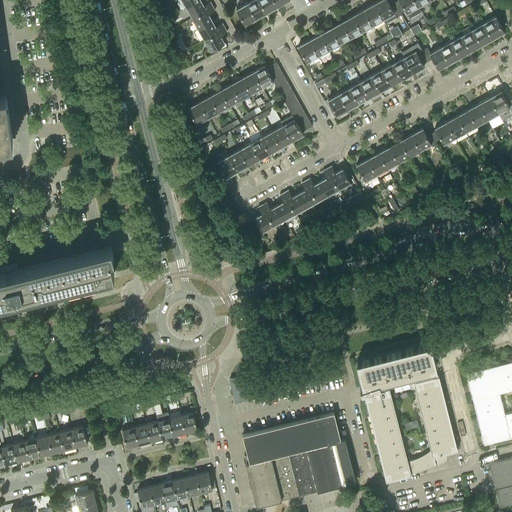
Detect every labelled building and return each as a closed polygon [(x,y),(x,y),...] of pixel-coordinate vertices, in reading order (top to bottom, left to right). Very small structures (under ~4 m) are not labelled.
[(0,0),(0,143),(11,142),(11,141),(9,141),(9,136),(10,135),(5,96),(0,96),(0,0)] [(196,0),(185,6),(186,6),(192,16),(191,16),(191,17),(213,5),(210,1),(203,5),(200,0),(196,0)] [(248,1),(247,1),(256,18),(257,18),(257,17),(266,12),(267,12),(260,0),(250,0),(248,2),(248,1)] [(260,0),(267,12),(268,12),(267,11),(277,6),(278,6),(275,0),(260,0)] [(400,12),(395,1),(389,4),(386,0),(378,0),(374,3),(374,2),(383,19),(383,18),(393,13),(394,13),(395,15),(400,12)] [(418,6),(414,0),(396,0),(395,1),(400,12),(405,9),(407,12),(408,12),(407,11),(417,6),(418,6)] [(236,8),(245,24),(246,24),(246,23),(256,18),(247,1),(247,2),(237,8),(237,7),(236,8)] [(364,9),(363,8),(372,25),(373,25),(372,24),(382,19),(383,19),(374,2),(373,3),(364,9)] [(213,5),(191,17),(192,17),(198,27),(197,27),(198,28),(212,19),(208,13),(215,9),(213,5)] [(353,15),(352,14),(362,31),(362,30),(371,25),(372,25),(363,8),(362,9),(363,9),(353,15)] [(342,21),(341,20),(351,37),(351,36),(361,31),(362,31),(352,14),(352,15),(342,21)] [(484,21),(493,38),(493,37),(503,32),(504,32),(495,15),(494,16),(484,22),(484,21)] [(212,19),(198,28),(204,38),(203,38),(225,26),(222,23),(216,26),(212,20),(212,19)] [(331,27),(340,43),(340,42),(350,37),(351,37),(341,20),(341,21),(331,27)] [(473,27),(482,44),(482,43),(492,38),(493,38),(484,21),(483,22),(473,28),(473,27)] [(391,28),(394,34),(402,31),(399,24),(391,28)] [(225,26),(203,38),(204,39),(210,49),(209,49),(210,50),(224,41),(220,35),(227,31),(225,26)] [(320,33),(329,49),(329,48),(339,43),(340,43),(331,27),(330,27),(320,33)] [(462,33),(462,34),(471,50),(472,50),(471,49),(481,44),(482,44),(473,27),(472,28),(463,34),(462,33)] [(309,39),(318,55),(318,54),(328,49),(329,49),(320,33),(319,33),(309,39)] [(452,39),(451,40),(460,56),(461,56),(461,55),(470,50),(471,50),(462,34),(461,34),(462,34),(452,40),(452,39)] [(318,55),(309,39),(308,39),(309,39),(299,45),(298,45),(307,61),(308,61),(307,61),(317,55),(318,55)] [(441,45),(440,46),(450,62),(450,61),(460,56),(451,40),(441,46),(441,45)] [(450,62),(440,46),(430,52),(430,51),(429,52),(427,47),(422,50),(427,60),(432,58),(438,68),(439,68),(449,62),(450,62)] [(422,63),(427,60),(422,50),(416,53),(415,50),(414,50),(404,56),(413,72),(423,66),(424,66),(422,63)] [(393,62),(402,78),(412,72),(412,73),(413,72),(404,56),(403,56),(394,62),(393,62)] [(276,61),(265,67),(268,72),(279,66),(276,61)] [(383,68),(382,68),(391,84),(401,78),(402,79),(402,78),(393,62),(392,62),(393,63),(383,68)] [(253,70),(262,87),(262,86),(272,80),(272,81),(273,81),(271,77),(268,72),(265,67),(264,64),(263,64),(263,65),(253,70)] [(279,66),(268,72),(271,77),(282,72),(279,66)] [(372,74),(371,74),(381,90),(391,84),(391,85),(391,84),(382,68),(382,69),(372,74)] [(242,76),(251,93),(251,92),(261,87),(262,87),(253,70),(252,70),(252,71),(242,76)] [(282,72),(271,77),(273,81),(274,83),(285,77),(282,72)] [(361,80),(370,96),(380,90),(380,91),(381,90),(371,74),(371,75),(361,80)] [(231,82),(240,99),(241,98),(240,98),(250,93),(251,93),(242,76),(241,77),(242,77),(232,82),(231,82)] [(285,77),(274,83),(277,88),(288,82),(285,77)] [(350,86),(359,103),(359,102),(369,96),(369,97),(370,96),(361,80),(360,80),(360,81),(350,86)] [(221,88),(220,88),(229,105),(230,105),(230,104),(239,99),(240,99),(231,82),(230,83),(231,83),(221,88)] [(288,82),(277,88),(280,93),(290,87),(288,82)] [(339,92),(348,109),(348,108),(358,102),(358,103),(359,103),(350,86),(349,86),(349,87),(339,92)] [(290,87),(280,93),(282,98),(293,92),(290,87)] [(210,94),(209,94),(219,111),(219,110),(229,105),(220,88),(220,89),(210,95),(210,94)] [(489,96),(498,113),(499,112),(498,112),(508,106),(508,107),(509,106),(500,90),(499,90),(500,91),(490,96),(489,96)] [(348,109),(339,92),(338,92),(339,93),(329,98),(328,98),(337,115),(338,114),(337,114),(347,108),(348,109)] [(199,100),(208,117),(208,116),(218,111),(219,111),(209,94),(209,95),(199,101),(199,100)] [(294,94),(284,100),(287,106),(297,100),(294,94)] [(479,102),(478,102),(487,119),(488,118),(497,112),(498,113),(489,96),(488,96),(489,97),(479,102)] [(207,117),(208,117),(199,100),(198,101),(188,107),(188,106),(187,107),(197,123),(197,122),(207,117)] [(297,100),(287,106),(290,111),(300,105),(297,100)] [(468,108),(467,108),(477,125),(477,124),(487,118),(487,119),(478,102),(478,103),(468,108)] [(293,116),(303,110),(300,105),(290,111),(292,114),(293,116)] [(457,114),(456,114),(466,131),(466,130),(476,125),(477,125),(467,108),(467,109),(457,114)] [(296,121),(306,115),(303,110),(293,116),(293,117),(296,121)] [(299,126),(296,121),(293,117),(293,116),(292,114),(281,120),(283,123),(292,140),(292,139),(302,134),(303,134),(301,131),(299,126)] [(446,120),(455,137),(455,136),(465,131),(466,131),(456,114),(456,115),(446,120)] [(306,115),(296,121),(299,126),(309,121),(306,115)] [(436,129),(442,140),(444,143),(444,142),(454,137),(455,137),(446,120),(445,120),(445,121),(435,126),(434,126),(436,129)] [(309,121),(299,126),(301,131),(312,125),(309,121)] [(292,140),(283,123),(282,124),(272,130),(272,129),(272,130),(281,146),(281,145),(291,140),(292,140)] [(421,128),(411,133),(420,149),(430,143),(430,144),(431,144),(426,135),(422,127),(421,127),(421,128)] [(436,129),(431,132),(437,143),(442,140),(436,129)] [(261,135),(261,136),(270,152),(271,152),(270,152),(280,146),(281,146),(272,130),(271,130),(262,136),(261,135)] [(431,132),(426,135),(431,144),(432,146),(437,143),(431,132)] [(400,139),(409,155),(419,149),(419,150),(420,149),(411,133),(410,133),(410,134),(400,139)] [(250,141),(250,142),(259,158),(260,158),(259,158),(269,152),(270,152),(261,136),(260,136),(261,136),(251,142),(250,141)] [(389,145),(398,162),(399,161),(398,161),(408,155),(408,156),(409,155),(400,139),(399,139),(399,140),(390,145),(389,145)] [(240,148),(239,148),(248,164),(249,164),(259,158),(250,142),(240,148)] [(378,151),(387,168),(388,167),(387,167),(397,161),(398,162),(389,145),(388,145),(389,146),(379,151),(378,151)] [(229,154),(228,154),(238,170),(248,164),(248,165),(248,164),(239,148),(229,154)] [(368,157),(367,157),(377,174),(377,173),(387,168),(378,151),(378,152),(368,157)] [(237,171),(238,170),(228,154),(228,155),(218,160),(217,160),(226,177),(227,176),(237,170),(237,171)] [(376,174),(377,174),(367,157),(367,158),(357,163),(356,164),(365,180),(366,180),(366,179),(376,174)] [(335,172),(331,165),(327,167),(339,188),(349,182),(350,182),(342,167),(341,168),(335,172)] [(320,179),(320,180),(328,194),(338,188),(338,189),(339,188),(327,167),(323,169),(326,176),(320,180),(320,179)] [(313,184),(309,177),(305,179),(317,200),(327,194),(327,195),(328,194),(320,180),(319,180),(313,184)] [(299,192),(298,192),(306,206),(307,206),(306,206),(316,200),(317,201),(317,200),(305,179),(301,182),(305,188),(299,192)] [(291,196),(288,189),(284,191),(295,212),(296,212),(305,206),(306,207),(306,206),(298,192),(297,192),(298,192),(291,196)] [(277,204),(276,204),(285,219),(285,218),(295,212),(295,213),(295,212),(284,191),(279,194),(283,200),(277,204)] [(233,193),(222,199),(225,204),(236,198),(233,193)] [(236,198),(225,204),(228,209),(239,203),(236,198)] [(270,208),(266,201),(262,203),(274,225),(274,224),(284,218),(284,219),(285,219),(276,204),(270,208)] [(239,203),(228,209),(231,214),(241,208),(239,203)] [(273,225),(274,225),(262,203),(258,206),(262,213),(255,216),(254,216),(263,231),(263,230),(273,224),(273,225)] [(385,206),(378,209),(381,214),(388,210),(385,206)] [(0,301),(104,275),(114,273),(107,245),(15,268),(14,265),(2,268),(3,272),(0,272),(0,301)] [(424,372),(423,371),(420,374),(417,370),(436,365),(430,343),(366,359),(356,361),(361,384),(362,384),(363,386),(360,387),(361,391),(364,390),(365,393),(364,394),(386,480),(407,475),(406,470),(408,470),(409,473),(435,463),(435,460),(437,459),(437,463),(443,461),(443,460),(444,460),(445,459),(445,458),(446,457),(446,456),(446,455),(445,452),(457,449),(438,375),(425,378),(423,372),(424,372)] [(511,360),(466,372),(484,444),(489,442),(490,447),(494,446),(493,441),(511,436),(511,456),(489,462),(499,506),(511,502),(511,360)] [(253,372),(229,378),(235,402),(259,396),(253,372)] [(193,411),(181,414),(185,431),(197,428),(193,411)] [(333,411),(242,434),(249,462),(245,462),(256,505),(355,481),(350,461),(352,461),(345,429),(338,431),(333,411)] [(181,414),(169,417),(173,434),(185,431),(181,414)] [(169,417),(157,420),(162,437),(173,434),(169,417)] [(157,420),(146,423),(150,440),(162,437),(157,420)] [(146,423),(134,425),(138,443),(150,440),(146,423)] [(83,425),(71,428),(75,445),(87,442),(83,425)] [(126,446),(138,443),(134,425),(122,429),(126,446)] [(71,428),(59,431),(63,448),(75,445),(71,428)] [(59,431),(48,434),(52,451),(63,448),(59,431)] [(48,434),(36,437),(40,454),(52,451),(48,434)] [(36,437),(24,440),(29,457),(40,454),(36,437)] [(24,440),(12,443),(17,460),(29,457),(24,440)] [(12,443),(1,446),(5,463),(17,460),(12,443)] [(208,470),(195,473),(200,491),(212,488),(208,470)] [(195,473),(184,476),(188,494),(200,491),(195,473)] [(184,476),(172,479),(176,497),(188,494),(184,476)] [(172,479),(161,482),(165,500),(176,497),(172,479)] [(161,482),(149,485),(153,502),(165,500),(161,482)] [(141,505),(153,502),(149,485),(137,488),(138,491),(140,500),(141,505)] [(75,492),(78,504),(95,500),(92,488),(75,492)] [(95,500),(78,504),(79,511),(97,511),(98,511),(95,500)]
